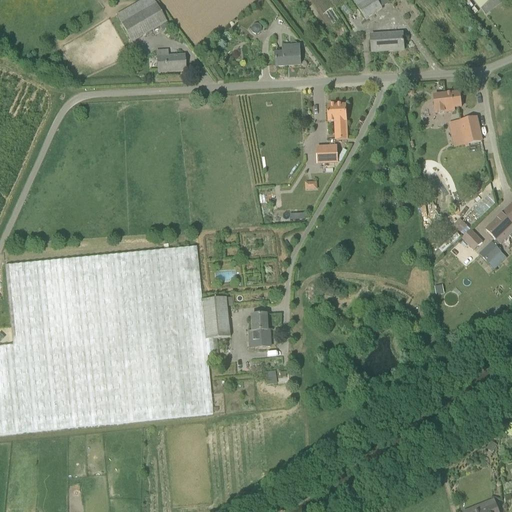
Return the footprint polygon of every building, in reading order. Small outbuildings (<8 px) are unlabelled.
[(167,23),(153,0),(143,0),(116,16),(132,43),(159,27),(162,31),(169,27),(167,23)] [(352,0),(365,20),(382,9),(376,0),(352,0)] [(472,0),(481,10),(493,0),(472,0)] [(252,34),(255,35),(257,35),(259,33),(261,31),(260,28),(259,26),(256,25),(254,25),(251,27),(250,29),(251,32),(252,34)] [(403,34),(371,36),(372,53),(404,51),(403,34)] [(277,67),(301,66),(300,53),(299,53),(299,46),(283,48),(283,54),(276,54),(277,67)] [(157,52),(158,73),(185,71),(184,56),(168,57),(167,51),(157,52)] [(460,94),(437,96),(434,97),(436,114),(455,112),(454,108),(462,108),(460,94)] [(346,106),(328,107),(329,123),(335,122),(336,140),(342,140),(347,140),(346,122),(347,122),(346,106)] [(482,142),(477,119),(448,124),(455,149),(482,142)] [(317,165),(338,164),(337,148),(317,148),(317,165)] [(317,190),(316,181),(304,182),(305,191),(317,190)] [(511,205),(501,217),(511,228),(511,205)] [(500,245),(511,233),(511,228),(501,217),(486,231),(500,245)] [(460,234),(467,229),(462,221),(455,225),(460,234)] [(462,239),(475,251),(482,244),(470,231),(462,239)] [(483,254),(491,262),(500,253),(492,245),(483,254)] [(205,341),(200,302),(195,250),(5,267),(13,346),(0,347),(0,436),(213,415),(205,341)] [(434,287),(436,296),(444,295),(443,286),(434,287)] [(200,302),(205,341),(229,339),(224,299),(200,302)] [(266,316),(251,316),(252,333),(248,333),(249,343),(257,343),(257,349),(270,348),(269,331),(266,331),(266,316)] [(266,372),(266,385),(277,384),(276,371),(266,372)] [(493,453),(497,445),(491,441),(486,449),(493,453)]
